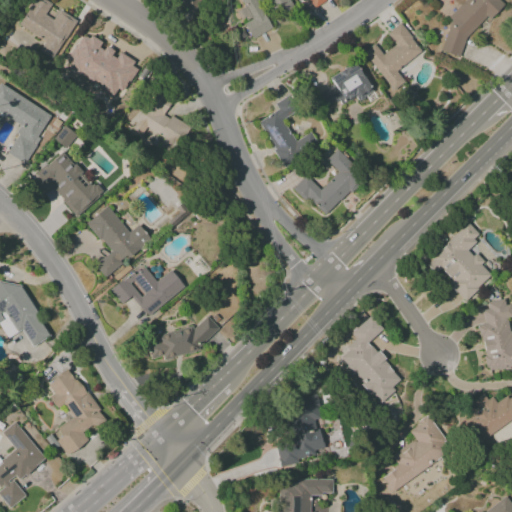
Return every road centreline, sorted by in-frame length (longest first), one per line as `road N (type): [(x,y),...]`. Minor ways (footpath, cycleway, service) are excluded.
road 1 (residential): [(183,465),(92,336),(67,272),(0,201)]
road 2 (residential): [(256,189),(216,94),(119,0)]
road 3 (secondary): [(183,465),(336,307)]
road 4 (secondary): [(482,114),(333,263)]
road 5 (residential): [(373,0),(285,61),(216,94)]
road 6 (secondary): [(395,248),(511,126)]
road 7 (secondary): [(315,284),(224,376)]
